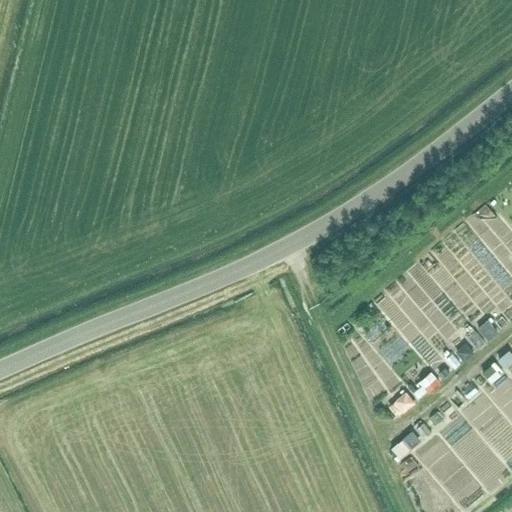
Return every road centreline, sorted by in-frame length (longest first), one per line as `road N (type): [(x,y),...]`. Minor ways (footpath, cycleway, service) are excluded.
road 1 (unclassified): [(0,372),(290,248),(384,189),(511,88)]
road 2 (track): [(410,511),(290,248)]
road 3 (track): [(511,333),(378,440)]
